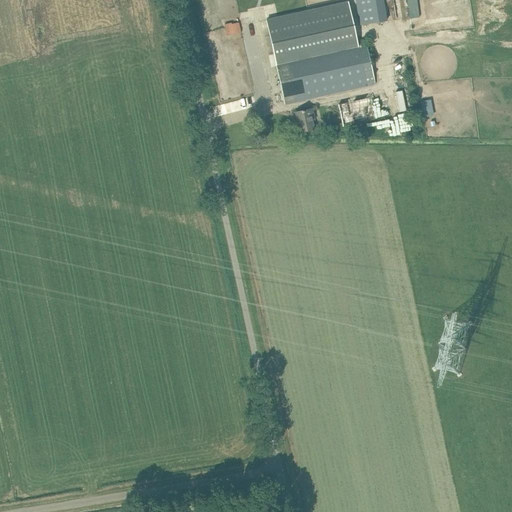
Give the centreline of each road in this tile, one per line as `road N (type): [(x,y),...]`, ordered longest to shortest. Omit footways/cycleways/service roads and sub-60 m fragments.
road 1 (unclassified): [(279,468),(176,0)]
road 2 (unclassified): [(23,511),(279,468)]
